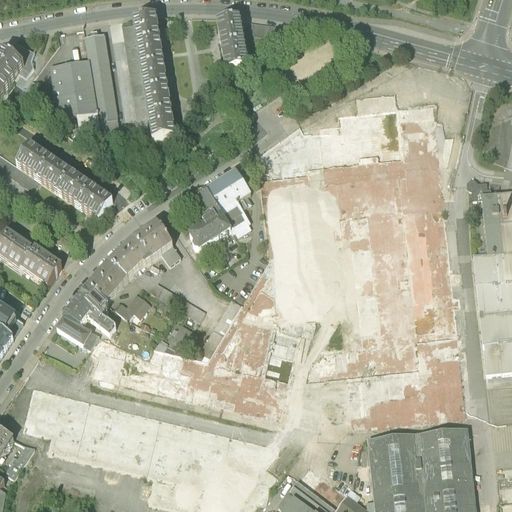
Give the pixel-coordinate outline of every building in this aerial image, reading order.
[(132,28),(136,51),(159,47),(155,22),(132,26),(132,28)] [(221,53),(244,48),(242,37),(240,23),(216,28),(221,53)] [(240,23),(242,37),(289,44),(291,31),(240,23)] [(143,152),(152,151),(147,123),(144,98),(140,75),(136,51),(132,28),(122,30),(143,152)] [(95,42),(85,43),(89,67),(98,121),(78,125),(80,141),(101,139),(102,142),(120,144),(119,137),(105,40),(95,42)] [(159,47),(136,51),(140,75),(163,71),(159,47)] [(249,72),(244,48),(221,53),(225,77),(249,72)] [(0,64),(6,57),(25,71),(20,78),(26,83),(34,73),(32,67),(34,60),(13,49),(0,52),(0,64)] [(6,57),(0,64),(0,82),(11,91),(20,78),(25,71),(6,57)] [(78,125),(98,121),(89,67),(69,71),(50,74),(58,126),(78,125)] [(163,71),(140,75),(144,98),(167,95),(163,71)] [(0,106),(11,91),(0,82),(0,106)] [(167,95),(144,98),(147,123),(171,119),(167,95)] [(176,147),(171,119),(147,123),(152,151),(176,147)] [(35,184),(37,185),(51,165),(31,151),(17,172),(35,184)] [(0,171),(30,192),(35,184),(17,172),(0,160),(0,171)] [(37,185),(58,199),(72,179),(51,165),(37,185)] [(251,198),(235,173),(204,192),(206,195),(220,217),(234,238),(235,237),(238,242),(251,233),(249,229),(251,228),(243,215),(241,212),(237,206),(242,203),(247,200),(251,198)] [(58,199),(78,213),(92,192),(72,179),(58,199)] [(473,203),(482,203),(482,197),(491,196),(491,192),(488,192),(487,185),(478,186),(474,183),(469,183),(466,185),(467,192),(469,194),(471,193),(473,203)] [(112,206),(92,192),(78,213),(98,227),(112,206)] [(485,378),(511,375),(511,193),(491,196),(482,197),(482,203),(488,257),(473,259),(485,378)] [(191,201),(192,204),(204,197),(202,194),(191,201)] [(192,204),(203,221),(211,216),(214,221),(220,217),(206,195),(204,197),(192,204)] [(252,208),(247,200),(242,203),(246,210),(241,212),(243,215),(252,208)] [(0,222),(0,225),(10,232),(21,216),(9,208),(0,222)] [(200,259),(234,238),(220,217),(214,221),(211,216),(203,221),(201,223),(201,225),(203,227),(186,237),(200,259)] [(157,227),(135,244),(150,264),(153,267),(163,259),(171,270),(182,261),(157,227)] [(0,263),(21,278),(23,276),(36,257),(11,239),(0,254),(0,263)] [(150,264),(135,244),(108,268),(129,286),(150,264)] [(38,254),(36,257),(23,276),(45,291),(49,294),(64,272),(38,254)] [(129,286),(108,268),(88,291),(110,308),(129,286)] [(205,316),(157,287),(151,297),(199,326),(205,316)] [(110,308),(88,291),(78,304),(104,323),(108,317),(107,311),(110,308)] [(122,307),(116,315),(129,325),(134,319),(140,324),(151,309),(136,298),(126,311),(122,307)] [(104,323),(78,304),(64,317),(86,328),(90,324),(113,340),(119,333),(104,323)] [(0,365),(24,330),(0,313),(0,365)] [(86,328),(64,317),(54,337),(99,359),(96,366),(111,374),(125,346),(102,336),(86,328)] [(187,352),(196,337),(178,328),(170,343),(187,352)] [(284,445),(283,451),(24,394),(15,435),(43,441),(40,455),(146,479),(144,489),(148,490),(144,510),(153,511),(254,511),(256,505),(264,507),(273,468),(287,471),(293,447),(284,445)] [(419,438),(446,436),(445,426),(403,429),(404,440),(419,439),(419,438)] [(476,511),(468,435),(368,445),(374,505),(375,511),(476,511)] [(0,465),(13,446),(0,439),(0,465)] [(16,462),(5,478),(15,484),(35,453),(26,450),(17,463),(16,462)] [(333,511),(338,511),(348,499),(309,471),(298,486),(333,511)] [(277,511),(286,511),(294,503),(288,499),(277,511)] [(364,511),(348,499),(338,511),(364,511)] [(286,511),(305,511),(294,503),(286,511)]
